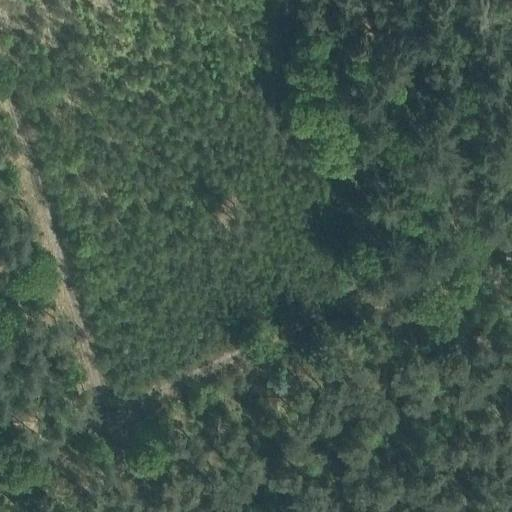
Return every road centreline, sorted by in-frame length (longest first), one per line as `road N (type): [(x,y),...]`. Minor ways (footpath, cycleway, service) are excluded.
road 1 (track): [(511,202),(208,351),(126,400)]
road 2 (track): [(0,25),(126,400)]
road 3 (track): [(126,400),(0,466)]
road 4 (track): [(176,511),(126,400)]
